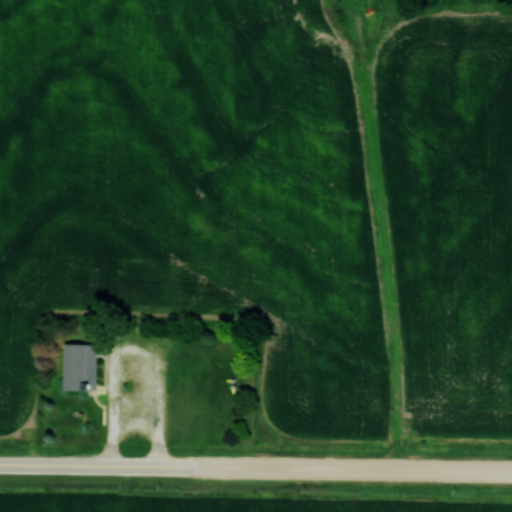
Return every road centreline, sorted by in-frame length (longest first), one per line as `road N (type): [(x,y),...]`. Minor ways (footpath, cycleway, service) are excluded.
road 1 (tertiary): [(190,468),(511,471)]
road 2 (tertiary): [(0,465),(190,468)]
